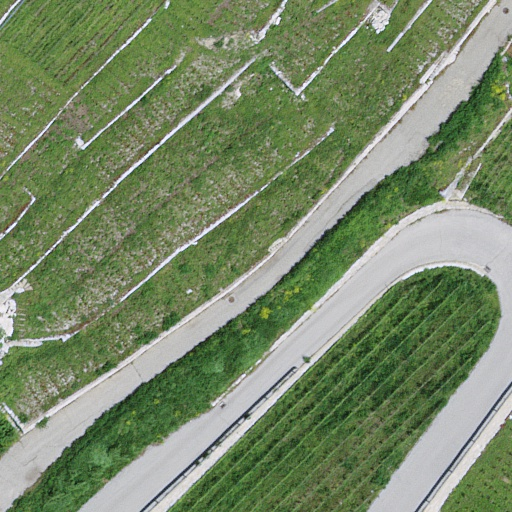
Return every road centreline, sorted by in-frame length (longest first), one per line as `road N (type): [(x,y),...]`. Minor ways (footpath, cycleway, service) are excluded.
road 1 (track): [(511,2),(405,134),(288,257),(53,438),(0,494)]
road 2 (unclassified): [(511,265),(483,241),(443,237),(402,252),(111,511)]
road 3 (unclassified): [(390,511),(511,343)]
